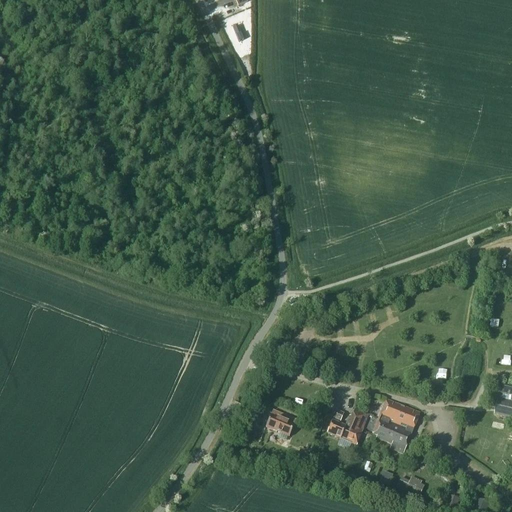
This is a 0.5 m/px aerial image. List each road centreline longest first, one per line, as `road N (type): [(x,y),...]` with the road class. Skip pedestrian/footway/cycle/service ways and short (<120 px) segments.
road 1 (unclassified): [(157,511),(204,447),(276,310),(282,280),(252,114),(198,0)]
road 2 (track): [(253,346),(283,350),(342,300),(511,247)]
